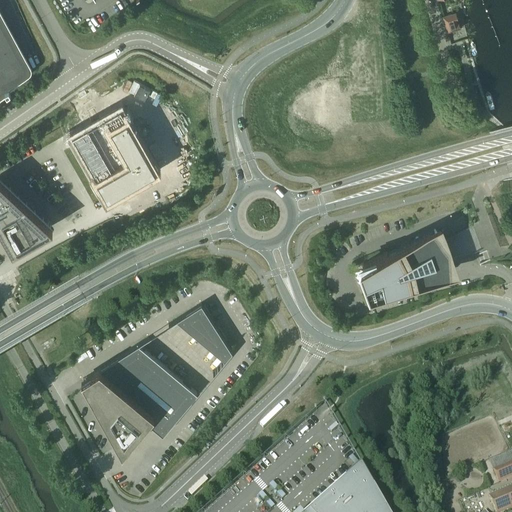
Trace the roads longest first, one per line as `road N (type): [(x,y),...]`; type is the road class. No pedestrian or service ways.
road 1 (trunk): [(0,348),(114,279),(235,231)]
road 2 (trunk): [(231,217),(116,263),(0,333)]
road 3 (unclassified): [(323,335),(292,381),(153,511)]
road 4 (unclassified): [(118,511),(0,300)]
road 5 (secondary): [(511,134),(287,198)]
road 6 (secondary): [(293,218),(511,154)]
road 7 (unclassified): [(0,332),(102,511)]
road 8 (tertiary): [(511,311),(478,304),(367,340),(323,335)]
road 9 (unclassified): [(78,75),(135,40),(236,87)]
road 10 (secondary): [(236,87),(259,59),(317,29),(345,0)]
